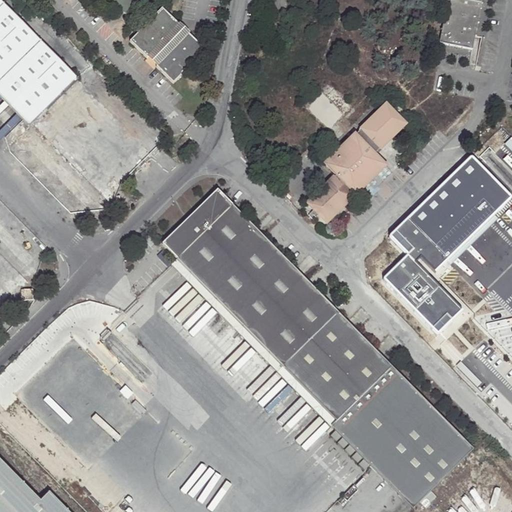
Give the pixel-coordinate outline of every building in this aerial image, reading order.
[(0,0),(0,94),(31,128),(81,82),(0,0)] [(108,0),(126,16),(140,0),(108,0)] [(449,0),(441,43),(474,50),(480,24),(484,0),(449,0)] [(130,42),(147,59),(179,25),(162,9),(130,42)] [(156,67),(189,34),(179,25),(147,59),(156,67)] [(173,83),(205,49),(189,34),(156,67),(173,83)] [(309,204),(307,205),(313,212),(319,218),(326,226),(355,197),(356,198),(386,168),(374,157),(400,130),(401,131),(406,127),(398,119),(397,120),(392,115),(393,114),(385,106),(356,137),(355,137),(325,166),(335,178),(310,204),(309,204)] [(511,198),(471,157),(389,238),(406,256),(380,281),(437,339),(464,313),(415,264),(421,258),(436,273),(511,198)] [(219,193),(164,248),(177,261),(340,425),(334,430),(413,509),(473,449),(219,193)] [(309,217),(313,222),(319,218),(313,212),(309,217)] [(147,234),(145,231),(138,236),(140,240),(147,234)] [(34,291),(24,291),(24,300),(34,301),(34,291)] [(39,502),(0,461),(0,511),(65,511),(48,494),(39,502)]
